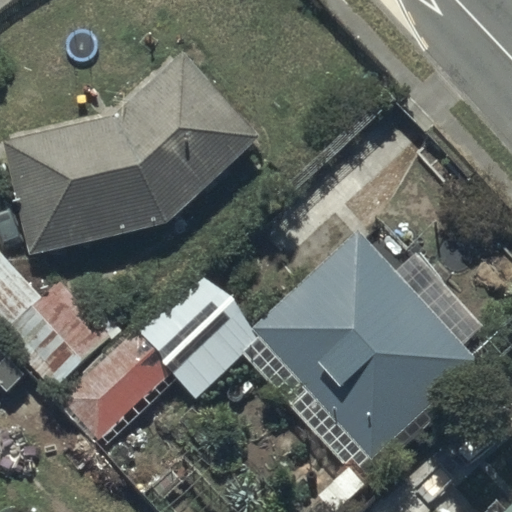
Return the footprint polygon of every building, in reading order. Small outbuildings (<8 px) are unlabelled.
[(1,130),(28,248),(162,216),(258,128),(180,43),(115,102),(1,130)] [(357,221),(247,321),(366,452),(476,352),(357,221)] [(0,330),(49,383),(106,332),(57,279),(41,294),(0,249),(0,330)] [(248,340),(217,306),(168,352),(139,321),(59,395),(96,435),(174,363),(197,388),(248,340)] [(511,511),(511,493),(492,511),(511,511)]
